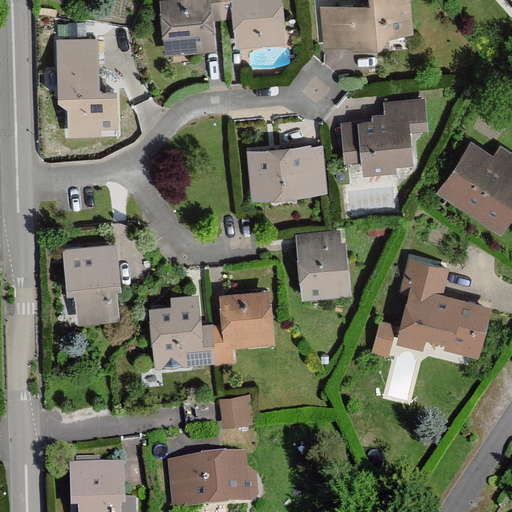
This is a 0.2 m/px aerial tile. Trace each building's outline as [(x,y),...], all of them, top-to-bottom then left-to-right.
[(164,3),(169,51),(211,47),(208,20),(223,19),(220,0),(184,0),(184,1),(164,3)] [(220,0),(223,19),(239,17),(242,44),(280,40),(276,0),(220,0)] [(323,10),(326,46),(357,43),(357,35),(367,34),(376,46),(392,33),(411,31),(408,6),(405,7),(403,0),(371,0),(373,7),(352,10),(351,7),(323,10)] [(71,107),(71,138),(99,137),(98,128),(117,128),(116,94),(104,94),(103,82),(96,82),(95,52),(95,43),(60,44),(61,73),(70,73),(70,80),(57,97),(71,107)] [(377,122),(346,124),(348,157),(366,156),(367,170),(395,167),(395,160),(413,158),(410,126),(427,125),(425,100),(389,103),(390,114),(377,115),(377,122)] [(254,152),(257,194),(324,189),(321,147),(274,151),(254,152)] [(479,147),(445,194),(460,205),(467,198),(500,222),(511,207),(511,154),(504,149),(497,158),(479,147)] [(301,237),(308,299),(348,295),(343,248),(338,249),(338,233),(301,237)] [(117,251),(71,255),(74,288),(82,287),(85,318),(116,315),(113,283),(120,283),(117,251)] [(413,299),(402,344),(422,349),(425,336),(445,341),(443,348),(474,357),(484,314),(439,302),(447,273),(413,264),(405,296),(413,299)] [(229,327),(214,328),(217,362),(233,360),(231,341),(271,338),(268,296),(227,298),(229,327)] [(217,362),(214,328),(214,326),(196,327),(194,299),(175,300),(176,309),(157,311),(162,366),(217,362)] [(382,324),(374,351),(388,355),(396,329),(382,324)] [(244,397),(220,401),(221,411),(223,421),(247,417),(244,397)] [(247,500),(243,462),(207,466),(206,460),(173,464),(178,511),(188,511),(194,511),(194,506),(247,500)] [(85,499),(84,511),(114,511),(115,499),(123,499),(122,466),(75,467),(76,499),(85,499)]
